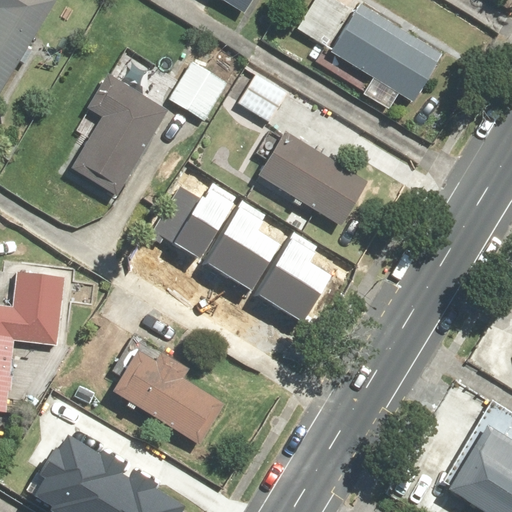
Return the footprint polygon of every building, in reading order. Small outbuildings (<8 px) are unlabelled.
[(0,0),(0,85),(49,3),(44,0),(0,0)] [(204,0),(238,19),(249,0),(204,0)] [(352,6),(322,58),(407,108),(437,56),(352,6)] [(231,85),(196,64),(174,101),(208,122),(231,85)] [(291,96),(259,75),(240,104),(272,125),(291,96)] [(161,115),(99,80),(80,114),(94,122),(63,175),(110,203),(161,115)] [(278,134),(250,180),(333,231),(361,186),(278,134)] [(183,187),(156,231),(201,258),(238,197),(215,183),(204,200),(183,187)] [(209,258),(253,285),(280,242),(259,229),(269,212),(246,198),(209,258)] [(258,293),(303,320),(329,276),(308,263),(319,246),(296,232),(258,293)] [(0,397),(9,316),(0,315),(0,397)] [(125,355),(101,397),(192,450),(217,408),(176,384),(181,375),(150,358),(145,367),(125,355)] [(511,511),(511,453),(472,431),(435,496),(464,511),(511,511)] [(40,476),(30,494),(44,502),(42,506),(52,511),(184,511),(186,509),(148,488),(152,481),(132,470),(128,477),(116,470),(121,461),(99,449),(97,453),(65,434),(58,446),(53,444),(36,474),(40,476)]
